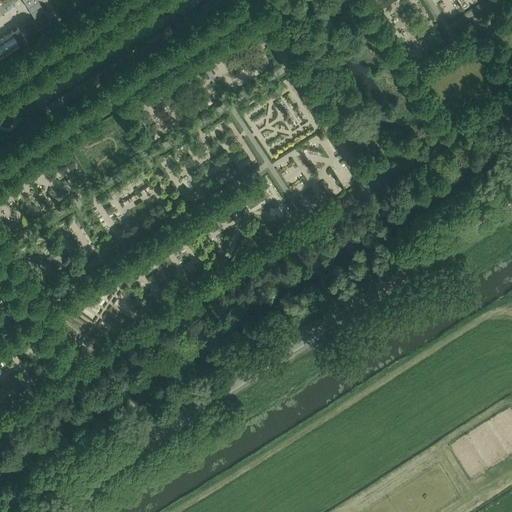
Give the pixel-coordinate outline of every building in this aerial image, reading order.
[(0,0),(0,9),(3,14),(11,8),(5,0),(0,0)] [(37,0),(23,0),(34,18),(45,11),(37,0)] [(30,35),(51,22),(45,11),(34,18),(24,25),(30,35)] [(0,59),(27,42),(18,27),(0,38),(0,59)] [(185,276),(210,264),(205,254),(180,267),(185,276)]
